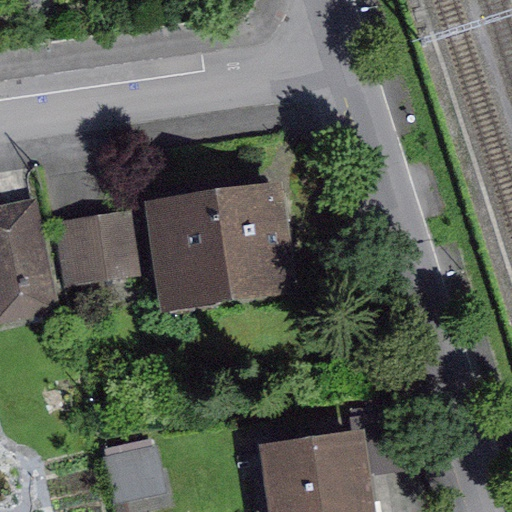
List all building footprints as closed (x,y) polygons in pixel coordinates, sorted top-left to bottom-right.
[(272,193),(156,209),(170,312),(217,305),(216,297),(285,287),(272,193)] [(32,203),(0,209),(0,320),(55,309),(32,203)] [(127,214),(69,223),(78,282),(136,273),(127,214)] [(371,415),(381,466),(407,461),(397,410),(371,415)] [(365,511),(355,439),(271,451),(279,511),(365,511)]
